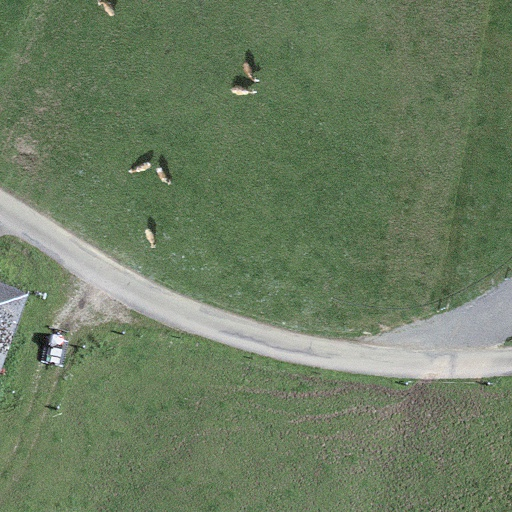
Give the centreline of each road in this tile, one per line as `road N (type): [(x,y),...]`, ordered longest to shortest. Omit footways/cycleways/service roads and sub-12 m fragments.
road 1 (track): [(0,211),(170,313),(280,348),(403,367),(511,365)]
road 2 (track): [(403,367),(511,303)]
